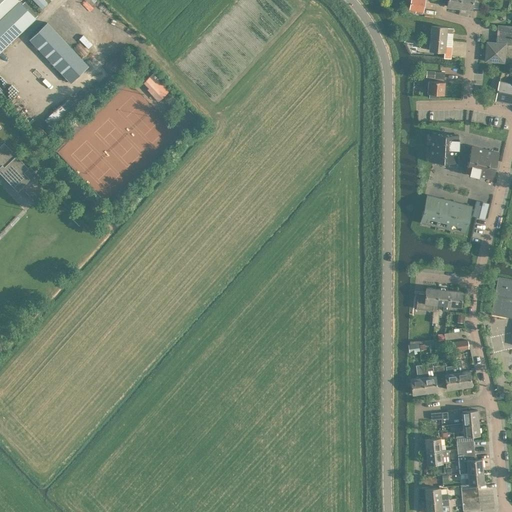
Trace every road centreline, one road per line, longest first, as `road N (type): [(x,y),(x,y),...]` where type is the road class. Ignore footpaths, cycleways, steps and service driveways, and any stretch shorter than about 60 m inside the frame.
road 1 (tertiary): [(389,511),(387,67),(375,31),(352,0)]
road 2 (unclassified): [(489,400),(417,408),(416,511)]
road 3 (unclassified): [(473,281),(511,130)]
road 4 (unclassified): [(489,400),(473,281)]
